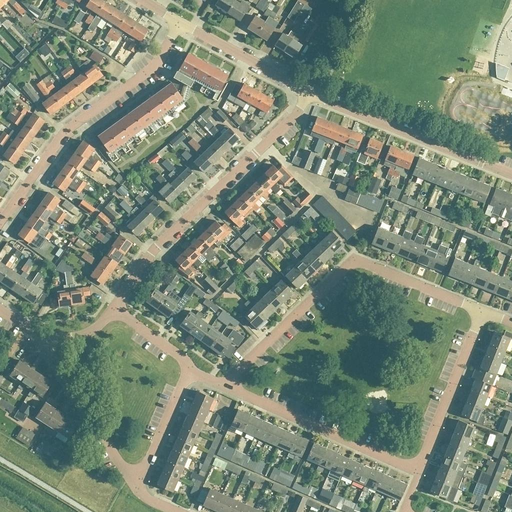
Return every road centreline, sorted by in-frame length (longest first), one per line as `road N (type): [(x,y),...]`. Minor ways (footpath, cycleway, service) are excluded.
road 1 (unclassified): [(223,387),(341,267),(360,259),(483,312)]
road 2 (unclassified): [(111,310),(153,250),(294,117),(307,92)]
road 3 (unclassified): [(0,222),(64,132),(154,66),(179,23)]
road 4 (unclassified): [(511,175),(307,92)]
road 5 (unclassified): [(416,471),(223,387)]
road 6 (unclassified): [(416,471),(483,312)]
road 7 (unclassified): [(135,487),(45,340)]
road 8 (unclassified): [(307,92),(179,23)]
road 9 (unclassified): [(135,487),(190,366)]
